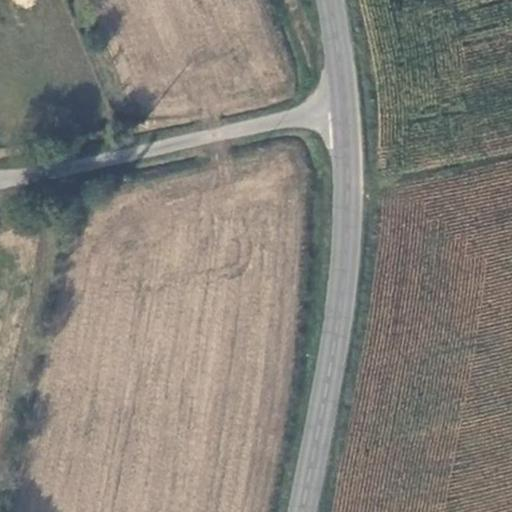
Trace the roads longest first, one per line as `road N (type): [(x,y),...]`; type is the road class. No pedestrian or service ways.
road 1 (secondary): [(345,111),(341,301),(303,511)]
road 2 (unclassified): [(345,111),(0,178)]
